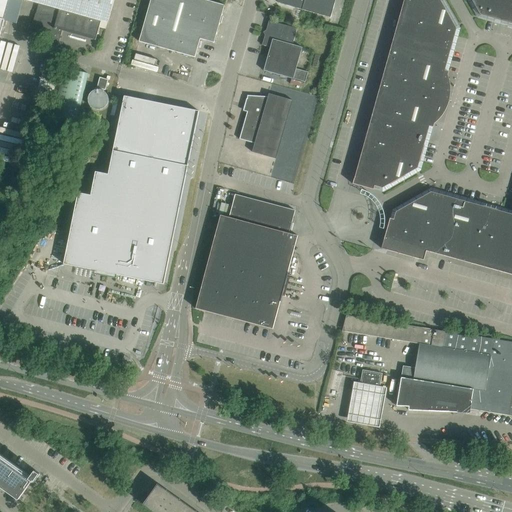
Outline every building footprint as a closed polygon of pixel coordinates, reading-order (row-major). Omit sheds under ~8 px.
[(0,0),(0,18),(4,20),(9,0),(0,0)] [(108,23),(114,0),(26,0),(59,9),(101,21),(108,23)] [(225,5),(205,0),(150,0),(139,42),(195,57),(200,39),(214,43),(225,5)] [(276,0),(278,3),(302,10),(330,18),(335,0),(276,0)] [(417,168),(429,126),(433,127),(434,124),(438,120),(442,115),(445,110),(448,105),(449,99),(450,93),(450,87),(449,81),(447,75),(448,72),(445,71),(456,29),(439,0),(403,0),(353,184),(374,190),(375,186),(382,188),(417,168)] [(511,0),(471,0),(480,15),(511,24),(511,0)] [(96,40),(101,21),(59,9),(58,15),(41,15),(41,14),(36,14),(30,32),(59,40),(62,30),(95,39),(95,40),(96,40)] [(297,29),(269,21),(262,45),(270,48),(263,71),(293,79),(305,82),(308,72),(296,69),(302,48),(293,45),(297,29)] [(108,80),(100,78),(97,88),(105,90),(108,80)] [(38,93),(54,96),(57,83),(41,79),(38,93)] [(276,159),(292,101),(269,94),(268,97),(247,96),(247,105),(249,106),(239,139),(255,143),(252,152),(276,159)] [(78,192),(63,264),(164,285),(164,284),(199,111),(125,96),(109,174),(95,171),(90,195),(78,192)] [(511,214),(431,192),(396,212),(394,219),(390,218),(384,239),(381,249),(423,260),(426,251),(511,275),(511,214)] [(273,329),(287,276),(298,236),(289,233),(295,210),(235,194),(229,217),(220,215),(195,309),(273,329)] [(511,342),(346,315),(342,330),(342,331),(419,344),(415,368),(403,366),(396,406),(409,407),(408,410),(446,412),(446,408),(470,409),(473,389),(482,391),(479,410),(511,415),(511,342)] [(378,393),(382,374),(363,370),(360,385),(360,389),(377,392),(378,393)] [(386,393),(353,387),(346,427),(379,433),(386,393)] [(0,484),(19,499),(32,481),(34,482),(40,474),(36,470),(30,478),(0,457),(0,484)] [(154,511),(183,511),(187,506),(175,497),(176,496),(171,493),(170,494),(158,485),(144,504),(154,511)]
